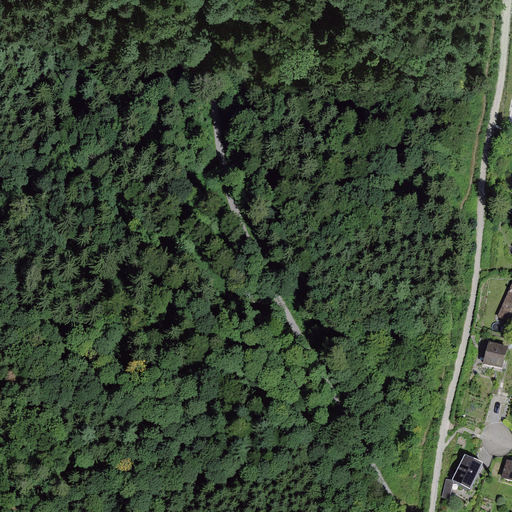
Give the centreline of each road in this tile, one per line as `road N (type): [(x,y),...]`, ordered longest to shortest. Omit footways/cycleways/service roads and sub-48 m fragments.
road 1 (track): [(205,0),(238,189),(331,398),(398,511)]
road 2 (track): [(431,511),(475,281),(508,0)]
road 3 (track): [(208,52),(0,227)]
road 4 (track): [(132,511),(0,380)]
